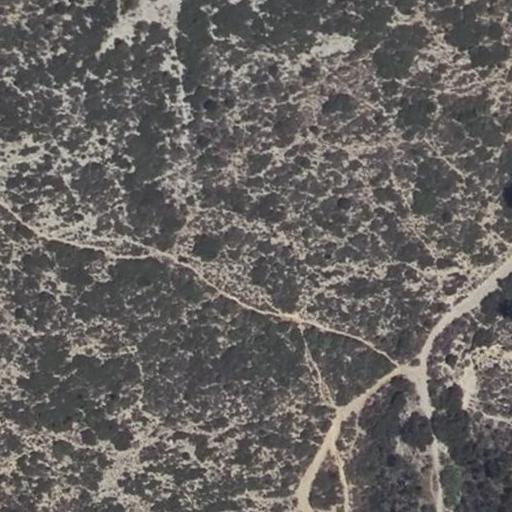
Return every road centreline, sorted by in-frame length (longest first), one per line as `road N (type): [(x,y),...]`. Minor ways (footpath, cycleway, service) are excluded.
road 1 (track): [(435,511),(437,461),(422,368),(437,329),(511,269)]
road 2 (track): [(309,511),(300,502),(346,410),(396,369),(422,368)]
